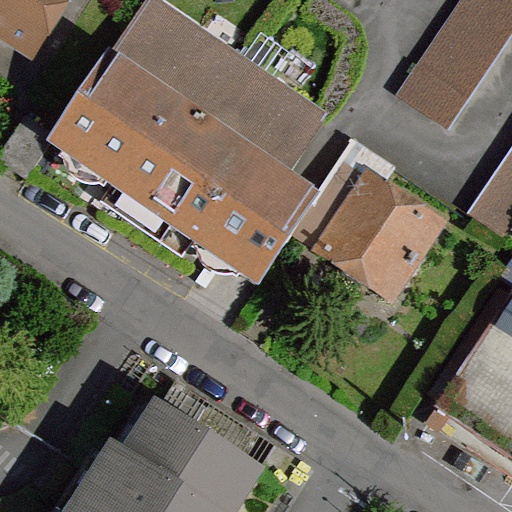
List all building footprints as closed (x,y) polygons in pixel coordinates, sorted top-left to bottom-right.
[(0,0),(0,28),(30,47),(59,0),(0,0)] [(139,0),(50,135),(47,140),(245,271),(259,280),(316,194),(300,183),(286,174),(323,118),(144,0),(139,0)] [(449,129),(511,35),(511,0),(466,0),(400,97),(449,129)] [(50,135),(20,115),(0,145),(0,164),(21,178),(47,140),(50,135)] [(361,184),(317,251),(384,295),(431,225),(373,187),(388,164),(358,145),(341,170),(361,184)] [(511,291),(509,290),(432,404),(511,457),(511,291)] [(177,383),(165,401),(196,421),(208,404),(177,383)] [(232,511),(261,468),(161,403),(130,452),(118,445),(95,480),(74,511),(232,511)] [(74,511),(95,480),(82,471),(54,511),(74,511)]
